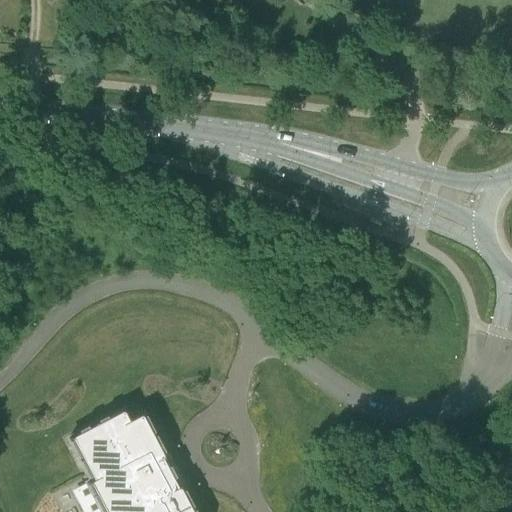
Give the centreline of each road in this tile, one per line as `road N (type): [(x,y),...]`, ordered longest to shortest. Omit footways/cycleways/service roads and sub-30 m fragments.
road 1 (residential): [(0,379),(61,311),(119,282),(150,280),(217,299),(386,411),(435,410),(487,383)]
road 2 (secondary): [(262,146),(188,128),(0,106)]
road 3 (secondary): [(490,192),(347,153),(262,146)]
road 4 (secondary): [(262,146),(481,224)]
